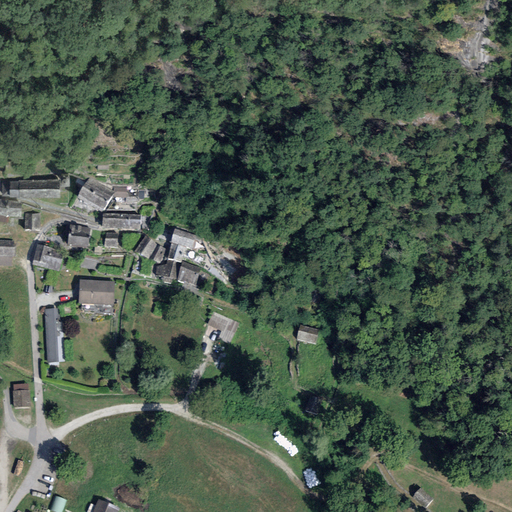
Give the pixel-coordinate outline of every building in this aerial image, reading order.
[(54,180),(18,180),(18,182),(10,182),(10,197),(19,197),(19,198),(60,198),(60,187),(70,187),(69,174),(54,174),(54,180)] [(90,177),(77,197),(102,212),(103,210),(113,194),(114,192),(113,192),(90,177)] [(126,196),(126,187),(113,187),(113,192),(114,192),(113,194),(113,198),(126,198),(125,204),(137,204),(137,196),(126,196)] [(21,203),(0,199),(0,221),(7,223),(8,216),(21,217),(21,203)] [(40,213),(25,213),(24,230),(40,230),(40,213)] [(141,215),(102,214),(102,228),(140,230),(141,215)] [(90,228),(70,225),(67,245),(88,247),(90,228)] [(196,236),(174,229),(170,242),(172,243),(168,258),(175,260),(182,262),(186,247),(192,249),(196,236)] [(146,236),(145,236),(134,252),(138,253),(160,264),(165,249),(157,245),(146,236)] [(12,241),(0,240),(0,265),(12,266),(12,256),(14,256),(15,244),(12,244),(12,241)] [(63,251),(37,244),(32,265),(58,271),(63,251)] [(166,264),(156,266),(156,276),(163,276),(162,282),(171,284),(172,278),(176,279),(175,260),(168,258),(166,264)] [(200,268),(183,261),(177,281),(195,286),(200,268)] [(114,282),(79,280),(78,304),(113,305),(114,282)] [(58,309),(44,309),(47,363),(58,362),(57,337),(60,337),(58,309)] [(319,329),(299,326),(296,340),(316,344),(319,329)] [(30,386),(14,386),(15,411),(31,411),(30,386)] [(322,403),(308,398),(302,411),(316,417),(322,403)] [(433,502),(419,491),(413,498),(427,509),(433,502)] [(61,511),(65,501),(54,498),(51,510),(56,511),(61,511)]
